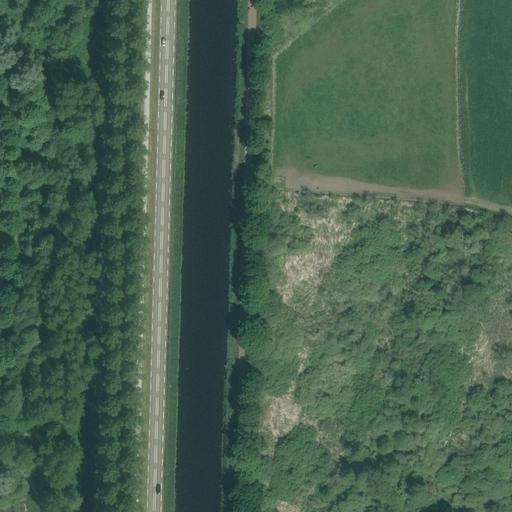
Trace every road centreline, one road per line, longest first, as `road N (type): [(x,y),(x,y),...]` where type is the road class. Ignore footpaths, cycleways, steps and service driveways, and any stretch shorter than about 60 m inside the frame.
road 1 (secondary): [(153,511),(168,0)]
road 2 (unclassified): [(238,511),(253,0)]
